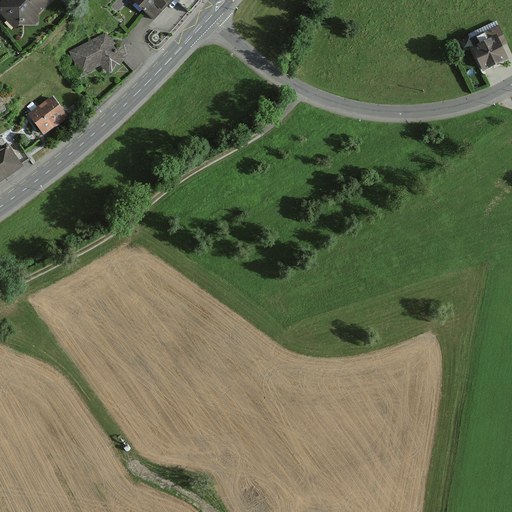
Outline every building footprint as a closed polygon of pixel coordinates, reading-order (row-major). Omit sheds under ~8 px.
[(8,0),(0,9),(22,29),(44,26),(45,15),(57,2),(55,0),(8,0)] [(175,0),(137,0),(158,19),(175,0)] [(477,48),(472,50),(483,74),(508,62),(501,47),(508,44),(499,26),(472,38),(477,48)] [(111,37),(74,53),(86,79),(106,69),(112,77),(130,63),(111,37)] [(56,100),(34,117),(50,136),(71,120),(56,100)] [(0,152),(0,182),(20,168),(6,148),(0,152)]
